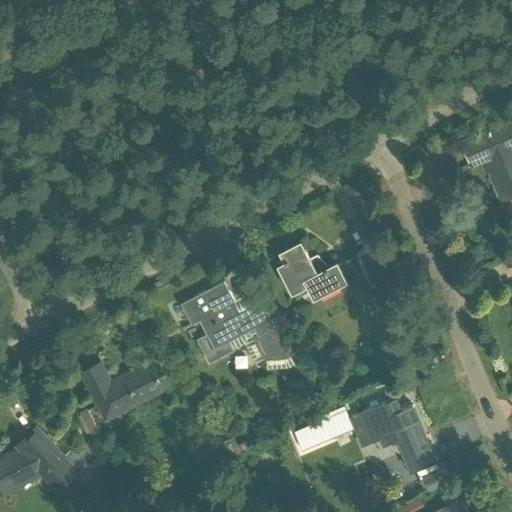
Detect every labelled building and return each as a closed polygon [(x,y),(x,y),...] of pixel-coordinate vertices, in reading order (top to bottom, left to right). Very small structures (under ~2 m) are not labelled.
[(511,117),(465,136),(475,161),(485,156),(501,197),(511,192),(511,117)] [(279,264),(293,291),(308,283),(315,295),(347,279),(337,260),(326,266),(316,255),(311,258),(302,240),(281,251),(286,261),(279,264)] [(358,250),(370,278),(391,269),(379,242),(358,250)] [(511,248),(497,249),(498,266),(511,264),(511,248)] [(224,279),(181,302),(192,323),(200,319),(206,331),(200,335),(199,339),(207,354),(210,358),(215,359),(220,358),(229,353),(230,349),(226,341),(229,340),(255,326),(258,334),(253,337),(263,357),(264,358),(267,358),(287,357),(290,355),(275,325),(261,298),(240,309),(234,299),(224,279)] [(81,370),(106,418),(170,384),(156,357),(111,381),(100,360),(81,370)] [(90,396),(67,406),(77,430),(101,420),(90,396)] [(351,414),(363,444),(396,431),(411,470),(436,459),(413,402),(400,408),(395,396),(351,414)] [(345,416),(326,425),(332,438),(351,430),(346,419),(345,416)] [(0,457),(0,482),(5,492),(47,470),(61,485),(78,470),(37,427),(27,436),(31,441),(0,457)] [(233,437),(220,442),(228,458),(240,453),(233,437)] [(99,487),(88,494),(99,511),(103,511),(112,507),(99,487)] [(469,511),(462,496),(431,511),(469,511)]
